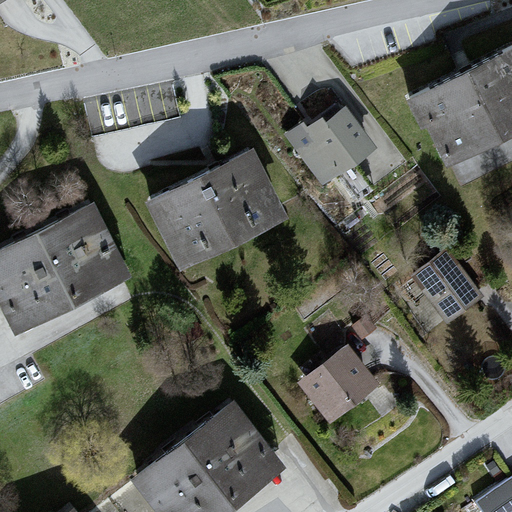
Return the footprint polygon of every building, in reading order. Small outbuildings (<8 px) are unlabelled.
[(511,49),(434,87),(461,146),(511,124),(511,49)] [(350,96),(292,139),(337,200),(395,157),(350,96)] [(255,147),(138,203),(168,266),(285,210),(255,147)] [(91,189),(0,238),(0,314),(10,333),(133,266),(91,189)] [(445,248),(402,283),(443,334),(487,299),(445,248)] [(354,345),(299,394),(333,432),(388,383),(354,345)] [(236,401),(135,483),(158,511),(213,511),(282,457),(236,401)] [(511,511),(511,466),(457,511),(511,511)] [(97,511),(88,500),(71,511),(97,511)]
